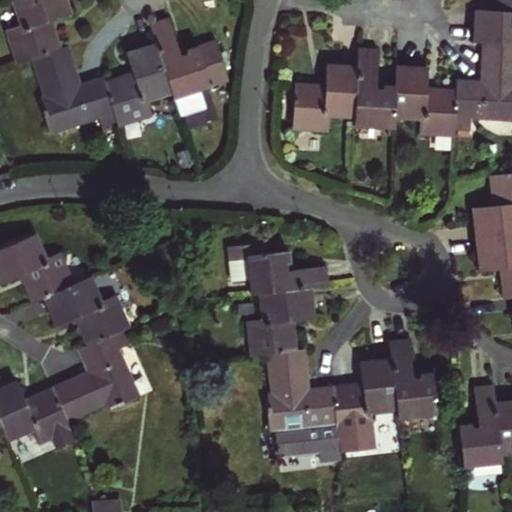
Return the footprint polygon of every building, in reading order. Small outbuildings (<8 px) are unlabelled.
[(14,61),(28,56),(61,46),(51,19),(71,12),(66,0),(9,0),(17,23),(3,28),(14,61)] [(471,41),(479,41),(511,42),(511,0),(494,0),(495,8),(472,7),(471,41)] [(154,40),(171,94),(179,118),(205,109),(198,88),(226,80),(212,37),(183,47),(185,52),(178,54),(167,16),(148,22),(154,40)] [(147,101),(171,94),(154,40),(123,50),(130,70),(101,79),(117,127),(152,116),(147,101)] [(454,87),(452,130),(469,131),(470,118),(511,119),(511,42),(479,41),(478,78),(454,77),(454,87)] [(102,131),(117,127),(101,79),(100,73),(81,79),(68,43),(61,46),(28,56),(41,92),(38,93),(43,107),(40,108),(49,133),(98,117),(102,131)] [(355,64),(353,118),(352,126),(392,128),(392,118),(393,83),(380,82),(381,88),(374,87),(376,46),(356,46),(355,64)] [(328,117),(353,118),(355,64),(324,62),(323,82),(293,81),(291,129),(327,130),(328,117)] [(417,135),(452,137),(452,130),(454,87),(425,85),(426,66),(394,64),(393,83),(392,118),(417,120),(417,135)] [(470,207),(473,237),(511,232),(511,171),(488,174),(491,205),(470,207)] [(28,300),(41,295),(72,281),(59,250),(46,256),(35,232),(0,247),(0,282),(17,276),(28,300)] [(501,297),(511,296),(511,232),(473,237),(477,270),(498,267),(501,297)] [(250,293),(258,292),(311,286),(328,284),(326,264),(287,268),(286,262),(290,261),(289,248),(244,254),(243,242),(224,245),(229,279),(247,277),(250,293)] [(72,318),(84,343),(123,327),(128,325),(114,293),(102,298),(90,273),(72,281),(41,295),(55,326),(72,318)] [(315,317),(311,286),(258,292),(261,317),(245,319),(249,354),(264,352),(297,348),(294,319),(315,317)] [(51,384),(67,421),(101,406),(102,409),(115,402),(116,405),(140,394),(118,346),(122,344),(123,346),(130,343),(123,327),(84,343),(75,347),(84,369),(51,384)] [(396,410),(397,417),(436,413),(431,368),(417,370),(417,375),(412,375),(407,335),(388,338),(390,356),(396,410)] [(297,348),(264,352),(269,390),(267,390),(269,404),(266,405),(268,430),(277,429),(280,455),(321,451),(322,461),(340,459),(339,451),(332,383),(309,385),(305,347),(297,348)] [(332,383),(339,451),(375,447),(372,412),(396,410),(390,356),(357,360),(359,380),(332,383)] [(15,378),(0,384),(0,422),(1,424),(8,440),(32,429),(38,443),(53,436),(59,449),(76,441),(67,421),(51,384),(23,398),(15,378)] [(457,422),(462,466),(500,463),(499,453),(493,401),(491,383),(472,385),(476,423),(470,424),(470,420),(457,422)] [(511,398),(493,401),(499,453),(511,452),(511,398)] [(120,511),(120,500),(89,501),(89,511),(120,511)]
